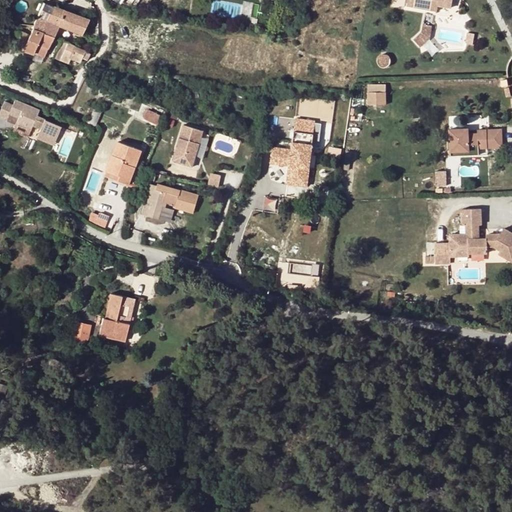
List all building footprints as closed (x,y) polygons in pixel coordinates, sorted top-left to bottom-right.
[(433,5),(437,6),(451,8),(452,0),(407,0),(407,7),(433,11),(433,5)] [(37,18),(34,27),(34,29),(54,37),(59,25),(81,34),(82,32),(83,33),(88,19),(44,3),(37,18)] [(424,24),(424,31),(414,40),(422,47),(430,38),(432,25),(424,24)] [(31,34),(30,36),(24,50),(29,52),(34,54),(34,52),(44,56),(47,50),(48,50),(54,37),(34,29),(31,34)] [(24,31),(22,30),(19,36),(12,50),(27,55),(29,52),(24,50),(30,36),(31,34),(24,31)] [(76,46),(62,40),(54,57),(69,63),(71,59),(76,46)] [(76,46),(71,59),(81,62),(82,58),(87,60),(90,53),(85,51),(86,50),(76,46)] [(367,104),(387,104),(387,83),(367,83),(367,104)] [(40,110),(39,110),(36,109),(16,100),(14,105),(8,104),(5,112),(10,114),(10,115),(20,119),(17,126),(31,132),(35,122),(38,117),(40,110)] [(164,118),(149,112),(145,121),(160,127),(164,118)] [(52,134),(57,136),(61,126),(38,117),(35,122),(43,126),(38,139),(49,143),(52,134)] [(205,131),(185,125),(178,151),(187,153),(184,165),(195,168),(205,131)] [(28,138),(31,132),(17,126),(14,132),(28,138)] [(478,150),(488,149),(487,131),(477,131),(477,134),(469,134),(469,129),(450,130),(450,152),(470,152),(469,145),(478,145),(478,150)] [(501,130),(487,131),(488,149),(502,149),(501,130)] [(54,145),(57,136),(52,134),(49,143),(54,145)] [(130,173),(133,168),(135,169),(142,151),(118,142),(116,149),(118,150),(115,157),(113,156),(108,171),(122,177),(120,182),(129,185),(133,175),(130,173)] [(312,145),(294,142),(290,174),(308,176),(312,145)] [(478,145),(469,145),(470,152),(470,156),(478,156),(478,150),(478,145)] [(184,165),(187,153),(178,151),(175,162),(184,165)] [(447,186),(446,170),(436,171),(437,186),(447,186)] [(106,177),(120,182),(122,177),(108,171),(106,177)] [(161,175),(154,173),(152,181),(159,183),(161,175)] [(222,175),(211,173),(207,186),(219,188),(222,175)] [(179,196),(167,192),(167,193),(157,190),(158,187),(151,185),(143,215),(159,220),(163,207),(165,203),(169,204),(176,207),(179,196)] [(200,196),(181,191),(179,196),(176,207),(175,208),(190,213),(192,206),(196,207),(200,196)] [(434,245),(434,259),(424,259),(425,266),(450,264),(450,259),(449,251),(466,250),(466,256),(485,255),(485,246),(492,246),(500,250),(498,254),(505,259),(509,252),(511,254),(511,234),(503,228),(498,235),(495,240),(485,240),(478,240),(478,226),(481,226),(480,210),(462,210),(462,226),(465,226),(465,236),(449,237),(449,244),(434,245)] [(101,213),(97,225),(105,228),(110,217),(101,213)] [(466,250),(449,251),(450,259),(466,258),(466,256),(466,250)] [(106,318),(103,318),(100,336),(126,342),(133,307),(121,304),(122,296),(111,293),(106,318)] [(135,298),(122,296),(121,304),(133,307),(135,298)] [(76,321),(74,321),(71,338),(74,338),(88,342),(92,325),(76,321)] [(53,359),(50,366),(63,371),(65,364),(53,359)] [(123,410),(119,419),(135,426),(138,417),(123,410)] [(157,436),(145,435),(144,444),(156,445),(157,436)]
